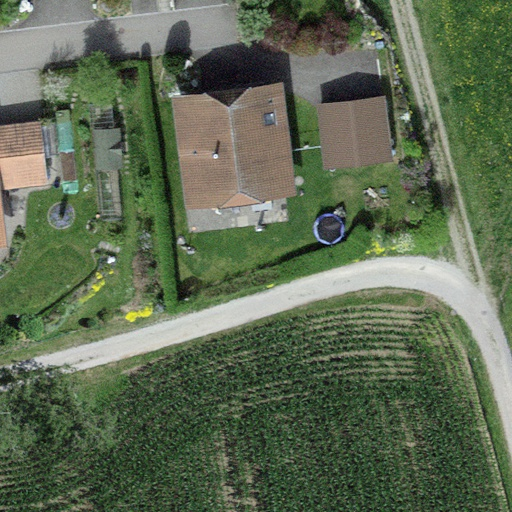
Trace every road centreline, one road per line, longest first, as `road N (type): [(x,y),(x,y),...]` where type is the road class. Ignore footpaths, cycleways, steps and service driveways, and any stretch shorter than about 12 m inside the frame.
road 1 (track): [(0,376),(398,270),(436,276),(461,293),(485,322),(511,403)]
road 2 (track): [(401,0),(485,322)]
